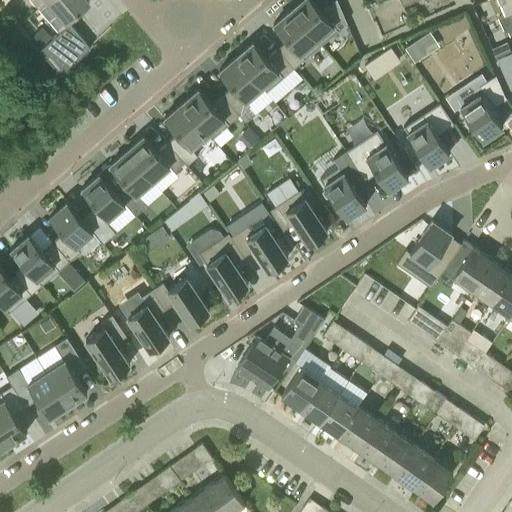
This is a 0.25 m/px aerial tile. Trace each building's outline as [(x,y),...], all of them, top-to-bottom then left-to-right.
[(69,22),(67,19),(89,1),(88,0),(47,0),(39,7),(59,31),(47,42),(56,51),(68,66),(86,50),(65,26),(69,22)] [(299,0),(290,8),(316,38),(334,24),(338,29),(346,21),(337,0),(334,0),(323,10),(314,0),(299,0)] [(511,0),(500,0),(505,11),(511,8),(511,9),(511,0)] [(299,53),(316,38),(290,8),(273,23),(287,40),(278,48),(293,67),(304,58),(299,53)] [(17,24),(23,20),(19,14),(13,18),(17,24)] [(293,67),(278,48),(268,57),(253,40),(236,55),(262,85),(279,71),(283,75),(293,67)] [(405,47),(412,57),(422,50),(415,40),(405,47)] [(492,47),(496,57),(511,51),(507,41),(492,47)] [(245,100),(262,85),(236,55),(218,70),(233,87),(223,95),(239,113),(249,105),(245,100)] [(455,98),(482,137),(502,124),(501,122),(501,123),(489,106),(506,95),(503,92),(494,72),(455,98)] [(239,113),(223,95),(213,104),(199,87),(181,102),(207,132),(224,117),(228,122),(239,113)] [(403,125),(429,164),(449,150),(448,149),(437,133),(453,121),(439,100),(403,125)] [(207,132),(181,102),(164,117),(178,134),(168,142),(181,157),(184,160),(187,163),(197,154),(194,151),(190,146),(207,132)] [(344,149),(365,178),(376,170),(388,188),(408,175),(385,141),(381,136),(376,129),(344,149)] [(181,157),(168,142),(159,150),(144,133),(126,148),(152,179),(169,164),(174,169),(184,160),(181,157)] [(135,193),(152,179),(126,148),(109,163),(123,180),(114,189),(125,202),(129,207),(140,198),(135,193)] [(339,164),(320,177),(327,188),(331,194),(346,216),(366,203),(365,202),(354,185),(365,178),(344,149),(334,156),(339,164)] [(237,158),(243,167),(252,161),(246,152),(237,158)] [(407,169),(415,164),(408,154),(400,159),(407,169)] [(125,202),(114,189),(99,172),(81,187),(96,203),(81,216),(93,230),(92,230),(97,235),(110,224),(105,219),(125,202)] [(203,190),(210,200),(220,192),(213,183),(203,190)] [(308,242),(327,229),(299,188),(270,208),(283,228),(293,221),(308,242)] [(326,198),(331,194),(327,188),(322,192),(326,198)] [(188,198),(195,208),(206,201),(199,190),(188,198)] [(93,230),(81,216),(67,200),(49,215),(63,231),(53,240),(69,259),(80,250),(75,245),(93,230)] [(428,265),(424,270),(436,278),(451,257),(439,249),(451,233),(452,232),(432,218),(409,251),(428,265)] [(230,235),(244,255),(254,248),(268,269),(288,256),(265,223),(246,236),(241,228),(230,235)] [(69,259),(53,240),(42,249),(28,232),(11,248),(25,264),(37,278),(54,263),(59,268),(69,259)] [(244,255),(230,235),(228,232),(199,252),(229,296),(248,283),(234,262),(244,255)] [(443,268),(472,288),(493,259),(473,246),(472,247),(463,240),(450,259),(443,268)] [(472,288),(491,301),(511,272),(493,259),(472,288)] [(37,278),(25,264),(10,277),(0,264),(0,300),(4,306),(24,289),(29,294),(42,283),(37,278)] [(491,301),(510,314),(511,310),(511,272),(491,301)] [(152,288),(165,308),(176,301),(190,322),(209,309),(186,276),(168,289),(162,281),(152,288)] [(165,308),(152,288),(141,296),(146,303),(128,316),(150,349),(169,336),(155,315),(165,308)] [(289,368),(324,317),(304,303),(294,317),(301,322),(291,336),(274,324),(265,338),(258,334),(237,364),(268,385),(283,363),(289,368)] [(111,376),(130,363),(116,342),(126,335),(112,314),(101,321),(105,326),(86,339),(111,376)] [(39,322),(45,331),(55,325),(49,315),(39,322)] [(431,335),(437,339),(446,326),(440,322),(431,335)] [(446,326),(437,339),(443,344),(453,330),(446,326)] [(336,343),(343,347),(353,332),(347,328),(336,343)] [(475,328),(471,338),(491,347),(496,336),(475,328)] [(343,347),(349,351),(359,336),(353,332),(343,347)] [(43,366),(68,403),(87,391),(85,387),(85,388),(74,371),(85,364),(71,342),(59,350),(61,354),(43,366)] [(468,361),(474,365),(485,351),(478,346),(468,361)] [(485,351),(474,365),(481,370),(491,355),(485,351)] [(374,368),(380,373),(390,358),(384,354),(374,368)] [(380,373),(386,377),(396,362),(390,358),(380,373)] [(281,394),(300,408),(321,378),(301,365),(281,394)] [(11,382),(25,403),(35,396),(46,413),(48,416),(68,403),(43,366),(25,378),(23,374),(11,382)] [(300,408),(319,421),(339,391),(321,378),(300,408)] [(411,395),(417,399),(428,384),(421,380),(411,395)] [(0,394),(0,431),(8,443),(27,430),(25,427),(14,410),(25,403),(11,382),(0,388),(0,391),(1,394),(0,394)] [(428,384),(417,399),(423,403),(434,388),(428,384)] [(319,421),(338,433),(358,404),(339,391),(319,421)] [(338,433),(357,446),(377,417),(358,404),(338,433)] [(449,420),(455,425),(465,410),(459,406),(449,420)] [(465,410),(455,425),(461,429),(471,414),(465,410)] [(357,446),(375,459),(396,430),(377,417),(357,446)] [(375,459),(394,472),(414,443),(396,430),(375,459)] [(202,442),(196,446),(206,461),(212,456),(202,442)] [(394,472),(413,485),(433,456),(414,443),(394,472)] [(433,456),(413,485),(432,499),(453,469),(433,456)] [(164,468),(174,483),(180,479),(170,464),(164,468)] [(168,487),(174,483),(164,468),(158,472),(168,487)] [(204,486),(222,511),(229,511),(244,502),(224,473),(204,486)] [(194,511),(222,511),(204,486),(186,499),(194,511)] [(126,495),(137,509),(143,505),(132,490),(126,495)] [(129,511),(132,511),(137,509),(126,495),(120,499),(129,511)] [(194,511),(186,499),(167,511),(194,511)]
